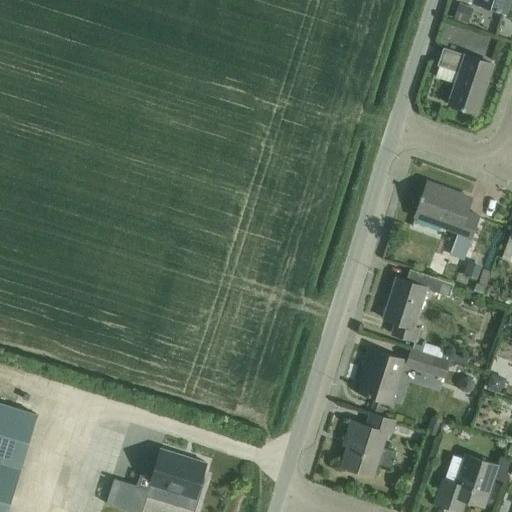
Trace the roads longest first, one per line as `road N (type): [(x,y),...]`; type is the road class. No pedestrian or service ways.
road 1 (unclassified): [(281,488),(399,126)]
road 2 (unclassified): [(399,126),(438,0)]
